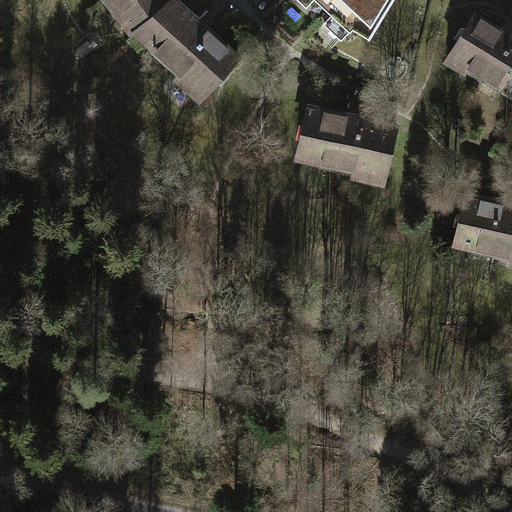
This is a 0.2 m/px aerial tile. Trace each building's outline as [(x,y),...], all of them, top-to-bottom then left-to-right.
[(101,0),(132,36),(170,0),(101,0)] [(175,80),(203,106),(248,60),(183,0),(170,0),(132,36),(179,71),(175,80)] [(318,0),(350,30),(355,25),(370,33),(389,0),(318,0)] [(511,38),(478,19),(453,63),(511,96),(511,38)] [(399,126),(301,103),(289,158),(353,172),(350,183),(384,191),(399,126)] [(511,203),(461,193),(449,249),(511,263),(511,268),(511,203)]
